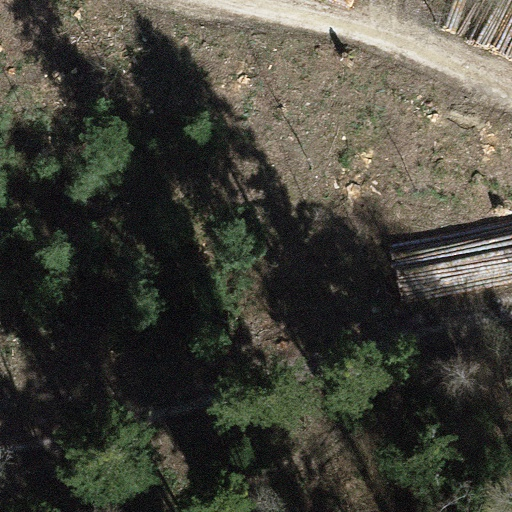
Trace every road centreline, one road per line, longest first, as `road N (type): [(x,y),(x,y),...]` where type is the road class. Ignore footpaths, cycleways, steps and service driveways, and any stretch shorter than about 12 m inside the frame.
road 1 (track): [(0,435),(343,369),(511,311)]
road 2 (track): [(511,315),(306,462),(221,511)]
road 3 (track): [(511,84),(403,36),(250,0)]
